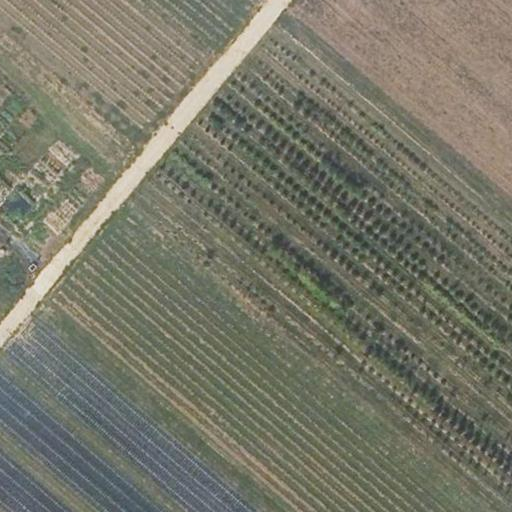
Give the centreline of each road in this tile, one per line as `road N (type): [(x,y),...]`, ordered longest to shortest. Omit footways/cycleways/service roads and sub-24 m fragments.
road 1 (track): [(280,0),(0,330)]
road 2 (track): [(511,229),(238,0)]
